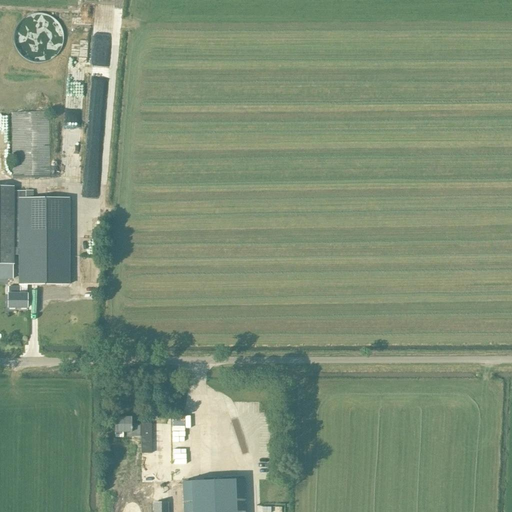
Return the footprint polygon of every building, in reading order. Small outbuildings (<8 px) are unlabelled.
[(62,52),(52,12),(20,19),(29,59),(62,52)] [(104,52),(107,52),(107,27),(99,26),(99,22),(93,22),(93,64),(104,64),(104,52)] [(49,112),(10,113),(12,178),(50,178),(49,112)] [(9,279),(9,285),(19,285),(19,295),(8,295),(8,308),(27,308),(27,295),(27,285),(53,284),(70,284),(69,248),(56,248),(56,245),(72,245),(71,222),(78,222),(77,205),(72,205),(72,199),(59,199),(59,205),(48,205),(48,217),(39,217),(13,217),(13,187),(0,186),(0,265),(12,265),(12,256),(18,256),(18,279),(9,279)] [(111,416),(111,432),(129,432),(129,416),(111,416)] [(140,448),(115,448),(115,464),(140,464),(140,448)] [(183,511),(244,511),(244,481),(183,483),(183,511)]
